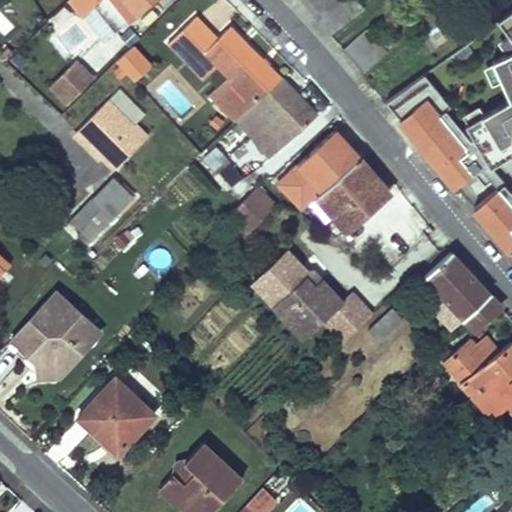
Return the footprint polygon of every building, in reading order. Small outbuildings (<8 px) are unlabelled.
[(153,0),(97,0),(93,4),(115,31),(153,0)] [(302,0),(317,20),(343,0),(302,0)] [(343,0),(317,20),(328,35),(363,9),(356,0),(343,0)] [(511,250),(511,5),(384,99),(511,250)] [(281,79),(241,39),(240,40),(228,28),(218,38),(196,16),(169,41),(204,77),(219,63),(230,74),(208,94),(234,120),(236,118),(281,79)] [(366,29),(342,49),(362,72),(386,52),(366,29)] [(115,60),(135,80),(153,62),(133,42),(115,60)] [(3,52),(8,57),(13,52),(8,47),(3,52)] [(67,103),(93,78),(77,61),(51,86),(67,103)] [(316,115),(281,79),(236,118),(249,131),(270,157),(316,115)] [(111,95),(71,131),(108,172),(148,136),(111,95)] [(359,156),(330,123),(276,173),(307,203),(309,201),(338,176),(337,175),(359,156)] [(237,170),(215,146),(202,157),(224,182),(237,170)] [(389,192),(359,156),(337,175),(338,176),(309,201),(325,222),(333,215),(345,229),(389,192)] [(133,197),(113,177),(70,221),(80,231),(77,234),(87,244),(133,197)] [(274,187),(263,177),(241,201),(252,211),(274,187)] [(343,342),(372,314),(352,292),(342,301),(313,270),(309,273),(287,250),(252,283),(274,307),(281,301),(309,331),(322,320),(343,342)] [(0,270),(9,261),(0,252),(0,270)] [(490,294),(450,252),(424,276),(443,296),(432,306),(448,323),(452,319),(457,325),(464,318),(490,294)] [(100,331),(56,291),(11,339),(28,355),(37,345),(41,349),(41,360),(53,371),(64,371),(100,331)] [(498,304),(490,294),(464,318),(473,328),(498,304)] [(309,331),(281,301),(274,307),(302,338),(309,331)] [(402,319),(392,307),(367,330),(377,341),(402,319)] [(457,325),(452,319),(448,323),(453,329),(457,325)] [(511,340),(498,351),(494,346),(484,354),(469,337),(443,361),(493,418),(507,404),(511,408),(511,340)] [(53,371),(41,360),(41,349),(37,345),(28,355),(35,362),(36,378),(58,377),(64,371),(53,371)] [(114,377),(78,416),(117,452),(153,413),(114,377)] [(253,434),(270,452),(279,443),(261,425),(253,434)] [(211,511),(242,479),(202,441),(186,458),(177,458),(176,459),(176,467),(175,470),(158,487),(172,500),(178,493),(199,511),(211,511)] [(271,485),(267,481),(253,496),(257,500),(271,485)] [(185,511),(199,511),(178,493),(172,500),(185,511)]
